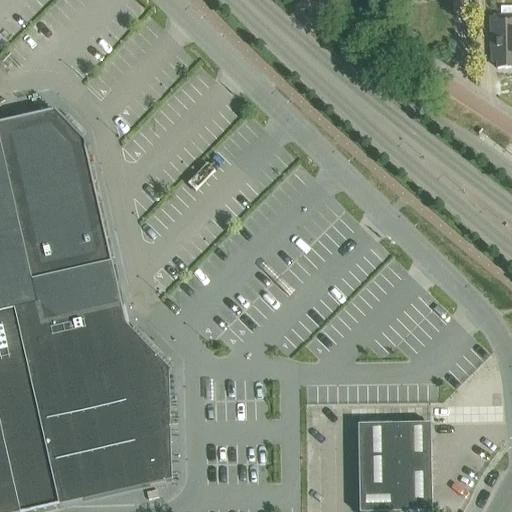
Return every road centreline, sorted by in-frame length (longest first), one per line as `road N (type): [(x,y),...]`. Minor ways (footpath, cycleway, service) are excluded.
road 1 (unclassified): [(168,0),(393,243),(511,358)]
road 2 (secondary): [(285,44),(339,104),(511,259)]
road 3 (secondary): [(511,210),(344,78),(285,44)]
road 4 (unclassified): [(511,129),(320,0)]
